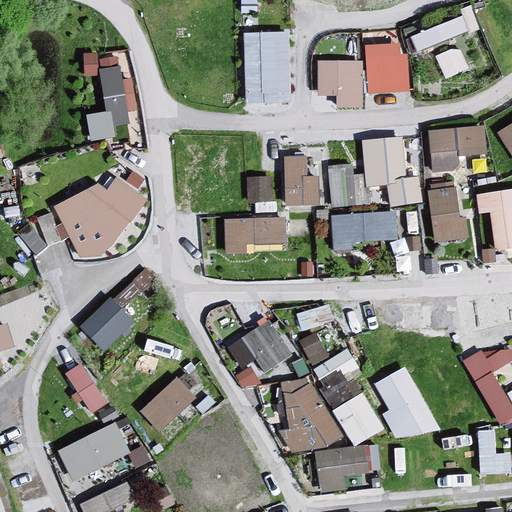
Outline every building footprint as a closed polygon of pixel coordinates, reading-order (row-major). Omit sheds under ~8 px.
[(257,1),(243,1),(243,14),(257,13),(257,1)] [(466,21),(413,42),(419,55),(482,30),(473,6),(462,11),(466,21)] [(292,105),(290,36),(246,37),(249,107),(292,105)] [(405,46),(366,48),(369,95),(409,93),(408,84),(413,83),(412,57),(405,58),(405,46)] [(472,70),(463,51),(454,51),(437,58),(447,81),(472,70)] [(98,56),(85,57),(86,77),(99,76),(98,56)] [(364,63),(319,63),(319,99),(340,99),(340,110),(364,110),(364,63)] [(124,84),(121,70),(101,73),(108,115),(89,118),(93,143),(128,138),(126,128),(131,127),(129,115),(139,113),(134,82),(124,84)] [(486,129),(429,133),(432,176),(460,174),(459,159),(489,157),(486,129)] [(511,130),(502,137),(511,152),(511,130)] [(370,176),(372,189),(391,187),(393,208),(424,205),(421,177),(408,178),(404,141),(367,145),(370,176)] [(242,145),(191,148),(194,203),(245,201),(242,145)] [(308,160),(283,161),(286,210),(322,208),(321,180),(309,181),(308,160)] [(353,166),(329,169),(333,210),(373,206),(372,189),(370,176),(354,178),(353,166)] [(145,182),(134,175),(127,184),(138,192),(145,182)] [(276,177),(249,179),(251,205),(278,203),(276,177)] [(100,187),(55,210),(80,260),(102,259),(147,204),(119,182),(108,194),(100,187)] [(461,221),(455,184),(429,188),(438,246),(472,241),(469,220),(461,221)] [(511,192),(477,197),(479,216),(493,215),(498,254),(511,251),(511,192)] [(400,243),(398,213),(332,218),(334,257),(352,255),(351,246),(400,243)] [(50,216),(39,220),(49,247),(60,243),(50,216)] [(287,222),(225,223),(226,257),(250,257),(250,249),(288,247),(287,222)] [(46,247),(29,228),(20,236),(36,255),(46,247)] [(437,264),(428,264),(428,274),(437,274),(437,264)] [(311,267),(304,267),(304,277),(312,277),(311,267)] [(145,275),(117,301),(124,309),(153,283),(145,275)] [(134,325),(111,302),(83,330),(106,353),(134,325)] [(337,324),(331,306),(298,317),(304,335),(337,324)] [(271,324),(243,341),(266,376),(293,358),(271,324)] [(0,329),(0,370),(4,369),(0,356),(17,351),(9,327),(0,329)] [(157,327),(141,345),(149,352),(165,334),(157,327)] [(185,333),(170,341),(181,362),(196,354),(185,333)] [(318,335),(301,344),(314,368),(331,359),(318,335)] [(159,363),(134,348),(112,384),(136,399),(159,363)] [(511,363),(511,351),(482,354),(465,364),(502,426),(511,420),(511,409),(492,375),(511,363)] [(345,378),(359,369),(349,352),(315,372),(324,389),(320,391),(355,450),(385,432),(355,383),(350,386),(345,378)] [(488,416),(458,362),(438,373),(449,392),(437,398),(457,433),(488,416)] [(108,405),(83,366),(68,376),(94,414),(108,405)] [(442,433),(406,369),(375,387),(390,412),(382,417),(396,440),(442,433)] [(252,370),(238,377),(245,392),(260,384),(252,370)] [(346,439),(307,381),(281,385),(290,433),(281,434),(293,455),(328,450),(346,439)] [(196,401),(178,383),(144,415),(162,433),(196,401)] [(210,398),(198,409),(204,415),(216,404),(210,398)] [(114,409),(102,415),(106,423),(118,417),(114,409)] [(447,421),(440,425),(445,434),(452,430),(447,421)] [(262,485),(232,426),(183,451),(213,510),(262,485)] [(118,428),(61,456),(75,483),(132,455),(118,428)] [(497,458),(495,433),(479,435),(483,477),(511,474),(511,468),(511,456),(497,458)] [(371,451),(316,458),(321,496),(347,493),(345,479),(374,476),(371,451)] [(114,511),(137,502),(128,483),(80,506),(82,511),(114,511)]
